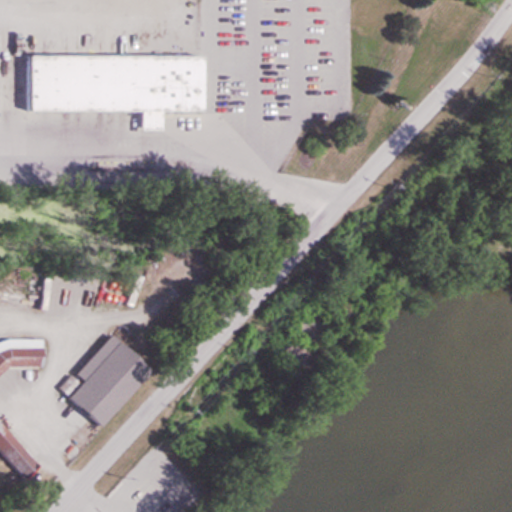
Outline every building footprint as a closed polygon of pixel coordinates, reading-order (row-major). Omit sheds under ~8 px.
[(16,53),(16,109),(132,110),(132,129),(153,129),(153,111),(198,111),(198,54),(16,53)] [(139,277),(131,273),(119,303),(127,307),(139,277)] [(47,278),(35,278),(35,309),(55,309),(55,286),(47,286),(47,278)] [(143,372),(103,335),(53,390),(93,426),(143,372)] [(0,427),(0,373),(7,368),(37,367),(36,337),(0,338),(0,462),(6,471),(20,470),(27,465),(0,427)]
